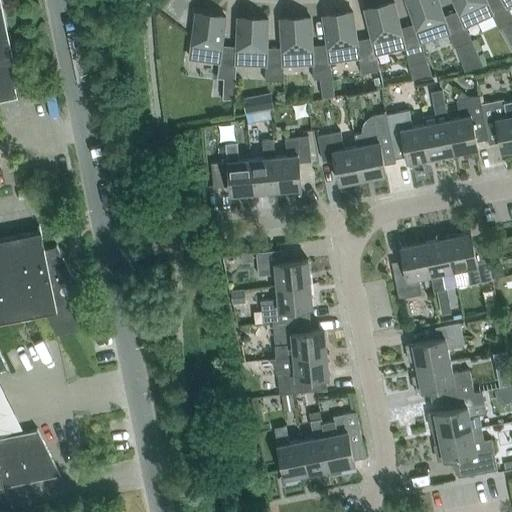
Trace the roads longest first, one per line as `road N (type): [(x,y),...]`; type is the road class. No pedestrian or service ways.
road 1 (unclassified): [(162,511),(57,0)]
road 2 (residential): [(360,511),(383,433),(350,285),(356,239)]
road 3 (residential): [(356,239),(389,211),(511,186)]
road 4 (residential): [(356,239),(325,229),(215,239)]
